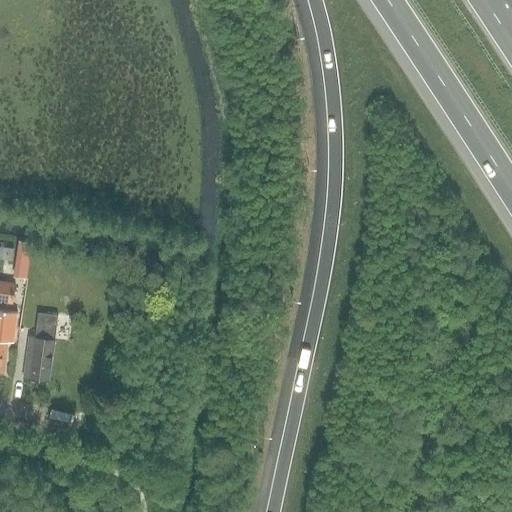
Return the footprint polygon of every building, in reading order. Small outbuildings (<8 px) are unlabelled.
[(27,278),(29,262),(16,261),(13,276),(27,278)] [(0,302),(13,304),(16,283),(0,280),(0,302)] [(23,310),(25,297),(18,296),(16,309),(23,310)] [(0,374),(2,375),(9,324),(10,314),(0,312),(0,374)] [(47,383),(54,340),(57,315),(39,313),(35,337),(29,336),(22,379),(47,383)]
